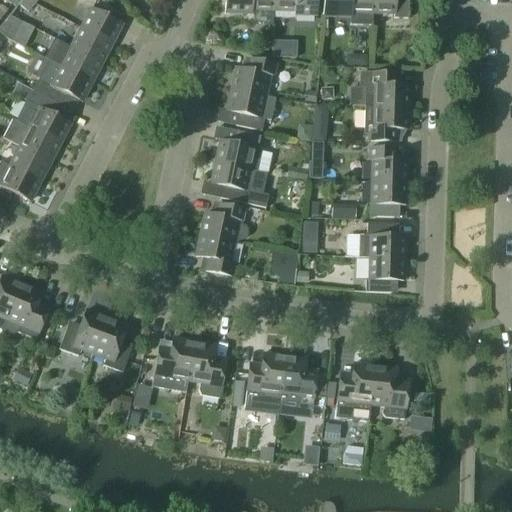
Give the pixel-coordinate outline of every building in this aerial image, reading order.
[(273,11),(273,0),(224,0),(224,15),(252,16),(252,11),(273,11)] [(273,0),(273,11),(294,12),(294,17),(316,17),(316,0),(273,0)] [(372,18),(373,14),(372,0),(337,0),(337,19),(351,19),(351,18),(355,18),(356,22),(359,24),(362,25),(366,24),(369,22),(370,18),(372,18)] [(372,0),(373,14),(394,14),(394,19),(408,20),(408,0),(372,0)] [(81,30),(111,45),(121,25),(92,10),(81,30)] [(0,30),(0,34),(6,40),(7,40),(14,43),(24,24),(10,17),(0,30)] [(111,45),(81,30),(71,49),(101,64),(111,45)] [(101,64),(71,49),(54,40),(54,41),(56,42),(54,44),(52,46),(48,53),(47,56),(47,59),(45,58),(44,59),(49,61),(91,83),(101,64)] [(271,59),(286,59),(286,42),(272,42),(271,59)] [(236,69),(232,91),(275,100),(265,97),(269,77),(273,77),(276,65),(250,59),(247,71),(236,69)] [(33,92),(65,109),(71,98),(81,103),(91,83),(49,61),(33,92)] [(407,109),(408,87),(397,87),(397,74),(363,73),(363,74),(359,77),(359,85),(362,89),(364,89),(364,108),(407,109)] [(275,100),(232,91),(227,113),(238,115),(236,127),(261,133),(264,121),(271,122),(271,121),(269,120),(273,100),(275,101),(275,100)] [(40,110),(30,129),(60,144),(70,125),(60,119),(65,109),(33,92),(27,103),(40,110)] [(407,109),(364,108),(365,108),(364,135),(369,135),(369,143),(395,143),(395,131),(407,131),(407,109)] [(312,143),(326,143),(326,111),(313,111),(312,143)] [(60,144),(30,129),(13,120),(12,122),(14,123),(12,124),(10,127),(6,134),(6,137),(5,139),(3,138),(3,139),(20,148),(50,164),(60,144)] [(296,142),(309,143),(311,128),(302,127),(297,132),(296,142)] [(221,142),(216,163),(257,172),(262,150),(258,150),(260,137),(234,132),(232,144),(221,142)] [(50,164),(20,148),(10,167),(40,183),(50,164)] [(405,185),(406,162),(394,162),(395,150),(368,149),(368,162),(372,162),(372,184),(405,185)] [(40,183),(10,167),(10,168),(0,163),(0,187),(29,203),(40,183)] [(257,172),(216,163),(212,185),(223,188),(220,200),(265,209),(268,196),(260,195),(265,174),(257,172)] [(321,180),(322,164),(308,163),(308,180),(321,180)] [(405,185),(372,184),(371,206),(367,206),(367,218),(393,219),(393,207),(405,207),(405,185)] [(200,236),(233,243),(238,244),(238,241),(242,240),(245,238),(247,235),(247,231),(245,228),(241,226),(242,223),(245,210),(219,205),(216,217),(205,215),(200,236)] [(359,237),(358,259),(404,261),(404,239),(393,238),(393,226),(367,225),(366,237),(359,237)] [(200,236),(196,258),(207,260),(204,272),(230,278),(233,266),(229,265),(233,243),(200,236)] [(316,244),(301,243),(301,255),(316,255),(316,244)] [(269,278),(295,279),(296,253),(271,252),(269,278)] [(404,261),(358,259),(370,260),(369,281),(365,281),(365,294),(367,294),(391,295),(391,282),(403,283),(404,261)] [(295,284),(307,284),(308,273),(296,272),(295,284)] [(0,319),(6,322),(7,322),(22,285),(2,277),(0,282),(0,319)] [(42,294),(22,285),(7,322),(6,322),(2,331),(13,336),(17,334),(36,341),(49,309),(38,304),(42,294)] [(92,356),(106,319),(86,311),(79,331),(67,327),(58,351),(78,358),(80,352),(92,356)] [(92,356),(105,361),(102,367),(122,374),(131,351),(119,346),(127,327),(106,319),(92,356)] [(194,344),(173,340),(169,361),(157,359),(152,384),(173,387),(174,381),(187,383),(194,344)] [(194,344),(187,383),(199,385),(198,392),(200,397),(219,400),(225,361),(213,359),(215,347),(194,344)] [(279,397),(284,357),(263,355),(261,366),(249,365),(245,400),(265,402),(266,395),(279,397)] [(279,397),(293,399),(292,405),(312,408),(315,383),(303,381),(305,360),(284,357),(279,397)] [(370,407),(374,367),(353,365),(351,386),(338,385),(336,410),(356,412),(357,406),(370,407)] [(370,407),(383,408),(382,415),(403,417),(406,392),(393,391),(396,370),(374,367),(370,407)] [(244,406),(245,382),(234,381),(233,405),(244,406)] [(318,382),(316,398),(325,400),(327,383),(318,382)] [(327,383),(325,400),(333,401),(335,384),(327,383)] [(133,403),(146,407),(152,389),(139,385),(133,403)] [(113,394),(110,409),(128,414),(131,399),(113,394)] [(128,425),(137,428),(140,414),(131,412),(128,425)] [(408,432),(416,432),(418,418),(409,417),(408,432)] [(340,427),(325,425),(323,441),(338,443),(340,427)] [(302,466),(317,468),(319,448),(304,447),(302,466)]
